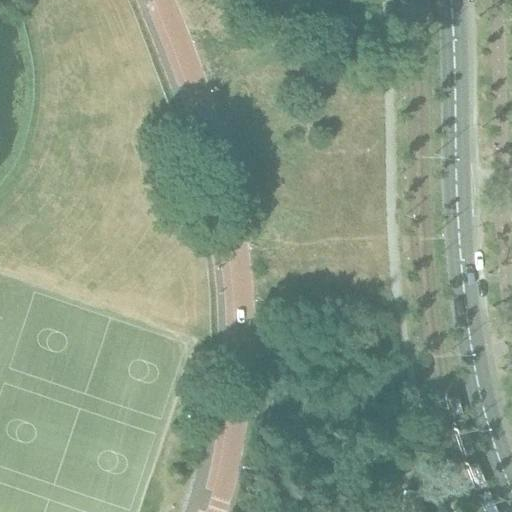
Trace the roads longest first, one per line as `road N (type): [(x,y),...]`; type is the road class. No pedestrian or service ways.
road 1 (residential): [(215,511),(237,396),(234,229),(194,83),(156,0)]
road 2 (secondary): [(511,491),(481,405),(461,287),(450,0)]
